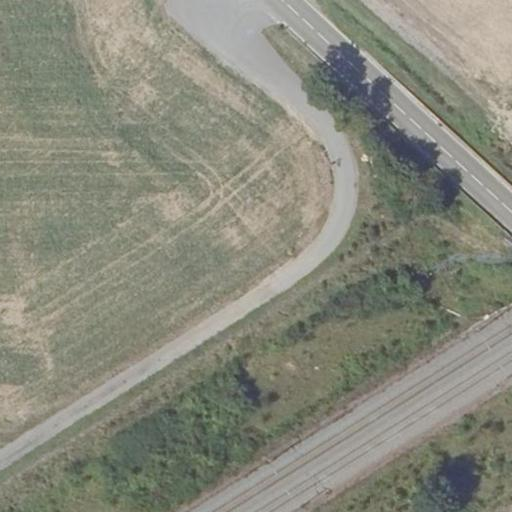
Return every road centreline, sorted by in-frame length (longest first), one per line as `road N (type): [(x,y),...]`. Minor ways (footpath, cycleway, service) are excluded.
road 1 (track): [(232,0),(338,140),(346,182),(338,223),(313,256),(0,459)]
road 2 (tertiary): [(511,208),(285,0)]
